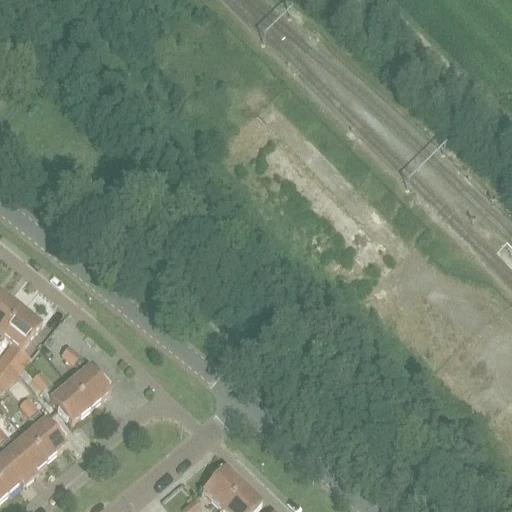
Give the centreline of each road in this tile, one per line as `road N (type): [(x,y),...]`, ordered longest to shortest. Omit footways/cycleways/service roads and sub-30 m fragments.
road 1 (tertiary): [(214,377),(0,206)]
road 2 (residential): [(163,399),(92,326),(0,252)]
road 3 (tertiary): [(371,511),(214,377)]
road 4 (residential): [(27,511),(163,399)]
road 5 (residential): [(279,511),(186,421)]
